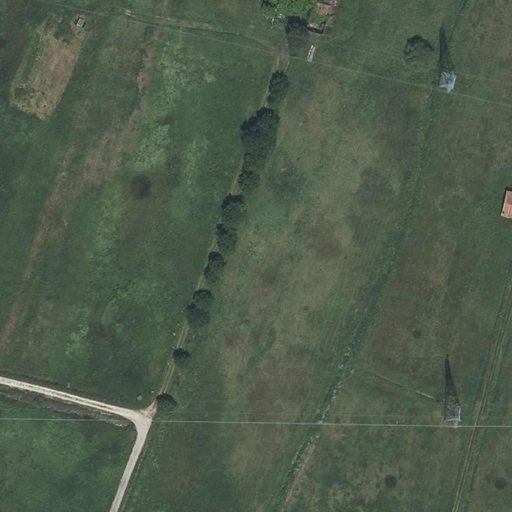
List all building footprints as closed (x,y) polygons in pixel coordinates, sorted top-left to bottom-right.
[(290,1),(287,0),(273,0),(266,21),(281,27),(290,1)] [(315,0),(316,1),(340,8),(342,0),(315,0)] [(316,1),(308,30),(324,35),(327,25),(335,26),(340,8),(316,1)] [(79,50),(36,31),(16,75),(59,94),(79,50)] [(511,193),(508,192),(503,215),(511,216),(511,193)]
